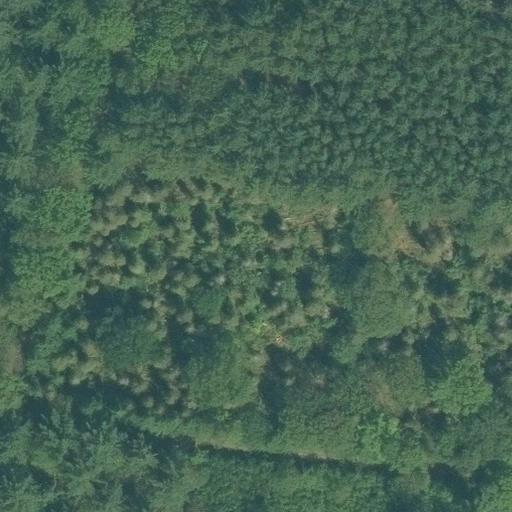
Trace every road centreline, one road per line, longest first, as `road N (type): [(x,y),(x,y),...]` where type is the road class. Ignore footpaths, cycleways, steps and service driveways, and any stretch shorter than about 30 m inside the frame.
road 1 (track): [(511,481),(0,433)]
road 2 (track): [(0,419),(142,0)]
